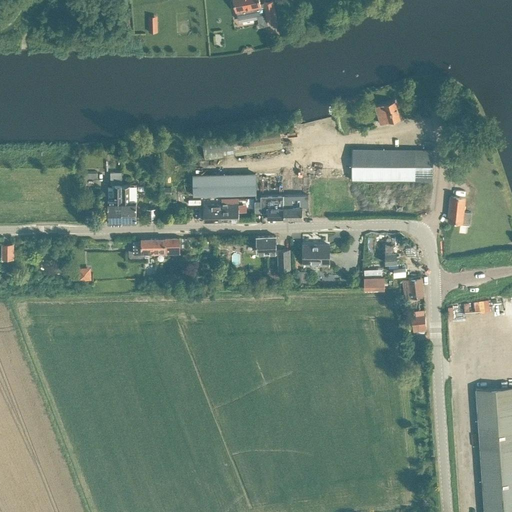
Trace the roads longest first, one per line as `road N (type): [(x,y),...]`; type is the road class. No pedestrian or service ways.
road 1 (tertiary): [(433,280),(424,239),(410,226),(0,230)]
road 2 (tertiary): [(447,511),(433,280)]
